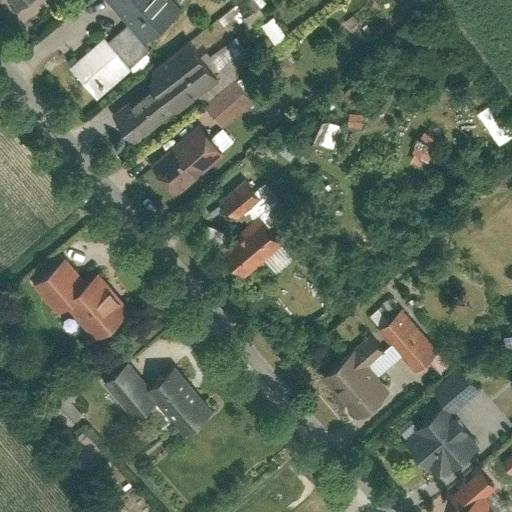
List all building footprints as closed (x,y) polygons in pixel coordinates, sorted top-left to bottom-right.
[(109,33),(76,63),(103,95),(155,48),(148,40),(188,4),(184,0),(116,0),(132,19),(112,37),(109,33)] [(263,21),(273,41),(285,35),(275,15),(263,21)] [(158,77),(116,109),(144,141),(225,73),(195,37),(159,65),(158,77)] [(240,78),(209,102),(225,122),(256,98),(240,78)] [(511,126),(496,100),(478,110),(498,144),(511,136),(511,126)] [(458,123),(470,135),(478,127),(467,114),(458,123)] [(345,123),(328,116),(319,139),(336,145),(345,123)] [(204,118),(156,160),(183,193),(230,148),(204,118)] [(292,157),(304,136),(288,127),(275,148),(292,157)] [(444,135),(429,127),(418,148),(433,156),(444,135)] [(250,177),(226,196),(240,214),(265,195),(250,177)] [(268,214),(230,245),(250,271),(290,238),(268,214)] [(137,304),(103,268),(84,284),(62,258),(28,282),(53,310),(70,298),(103,335),(137,304)] [(407,305),(383,326),(418,367),(443,346),(407,305)] [(372,360),(387,347),(374,331),(358,344),(372,360)] [(358,344),(327,371),(364,414),(395,387),(372,360),(358,344)] [(133,360),(110,379),(137,412),(161,393),(153,384),(133,360)] [(181,361),(153,384),(161,393),(192,431),(220,408),(181,361)] [(465,362),(439,385),(458,407),(485,385),(465,362)] [(451,401),(413,436),(438,467),(457,467),(485,441),(451,401)] [(498,481),(486,466),(458,490),(470,505),(487,490),(498,481)] [(470,505),(461,511),(506,511),(487,490),(470,505)]
